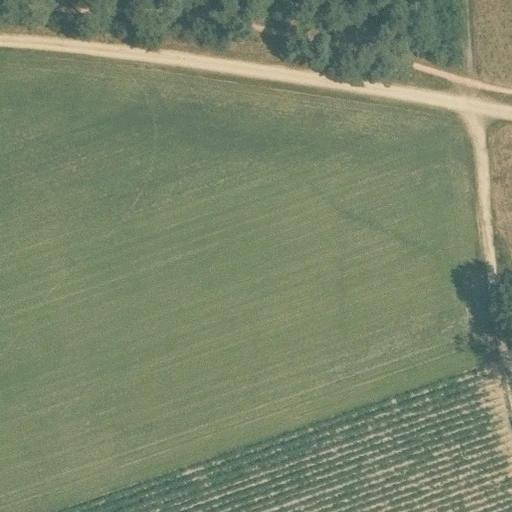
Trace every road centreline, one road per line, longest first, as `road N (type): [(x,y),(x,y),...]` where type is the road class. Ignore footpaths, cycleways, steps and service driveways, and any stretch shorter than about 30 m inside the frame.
road 1 (track): [(511,117),(0,49)]
road 2 (track): [(480,113),(511,384)]
